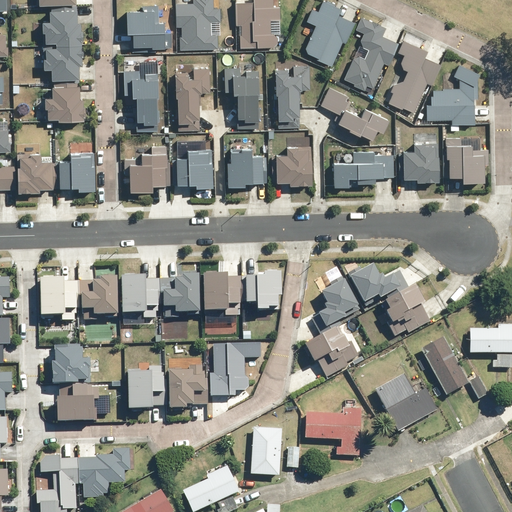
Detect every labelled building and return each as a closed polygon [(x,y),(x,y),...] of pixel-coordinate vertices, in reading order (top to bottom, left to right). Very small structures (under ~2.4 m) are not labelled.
[(0,0),(0,9),(9,10),(9,0),(0,0)] [(181,36),(181,49),(220,48),(219,34),(213,34),(212,22),(222,21),(222,8),(215,8),(214,0),(194,0),(194,2),(177,3),(178,26),(183,26),(183,36),(181,36)] [(255,0),(256,1),(237,1),(238,25),(243,25),(243,34),(241,34),(242,47),(275,46),(279,42),(279,37),(275,32),(273,32),(273,19),(282,19),(282,6),(275,6),(275,0),(255,0)] [(324,0),(320,11),(313,8),(308,20),(317,24),(307,48),(308,52),(321,58),(320,60),(334,65),(344,41),(348,42),(357,21),(341,14),(344,7),(326,0),(324,0)] [(144,9),(130,9),(130,31),(136,31),(136,45),(155,45),(155,47),(174,47),(173,31),(168,31),(168,20),(161,20),(160,4),(144,4),(144,9)] [(48,31),(48,42),(59,41),(59,43),(85,43),(84,21),(81,21),(80,8),(53,8),(53,20),(45,20),(46,31),(48,31)] [(387,27),(362,16),(357,29),(365,33),(362,40),(364,47),(370,50),(366,58),(361,55),(354,58),(345,78),(356,83),(355,85),(366,90),(368,85),(374,88),(386,63),(390,65),(400,43),(383,35),(387,27)] [(0,55),(10,55),(10,46),(8,46),(8,34),(0,33),(0,55)] [(430,49),(405,39),(399,51),(406,54),(403,62),(405,68),(409,70),(405,80),(395,83),(392,91),(395,92),(391,101),(416,111),(428,83),(434,85),(443,64),(427,57),(430,49)] [(54,67),(55,78),(82,77),(82,64),(86,64),(85,43),(59,44),(59,46),(49,46),(49,56),(47,56),(47,68),(54,67)] [(281,93),(282,127),(301,126),(301,115),(303,115),(302,89),(312,89),(311,64),(295,65),(295,74),(292,74),(292,71),(290,71),(290,69),(278,69),(279,93),(281,93)] [(428,104),(429,120),(453,119),(453,124),(480,123),(479,80),(482,73),(461,64),(455,77),(460,79),(460,87),(434,88),(435,95),(432,95),(433,103),(428,104)] [(212,92),(211,67),(195,68),(195,77),(192,77),(192,74),(190,74),(190,71),(179,72),(179,96),(181,96),(181,122),(196,121),(196,118),(202,117),(202,92),(212,92)] [(262,120),(262,70),(248,70),(248,73),(242,73),(242,67),(227,67),(227,91),(240,91),(240,116),(247,116),(247,120),(262,120)] [(141,69),(125,70),(127,94),(136,93),(136,95),(139,95),(141,120),(146,119),(147,123),(161,122),(160,96),(162,96),(162,78),(160,78),(159,72),(147,73),(147,76),(141,76),(141,69)] [(50,107),(51,118),(61,117),(61,120),(88,119),(87,97),(83,97),(82,84),(55,85),(56,95),(48,96),(49,107),(50,107)] [(350,95),(331,86),(322,104),(344,114),(339,125),(374,142),(380,129),(386,131),(393,118),(368,106),(367,109),(348,100),(350,95)] [(0,151),(12,151),(12,141),(10,141),(10,130),(0,129),(0,151)] [(443,179),(442,142),(428,142),(428,141),(417,142),(417,149),(406,149),(406,152),(400,152),(401,178),(419,177),(419,180),(443,179)] [(476,143),(449,143),(450,157),(451,157),(452,176),(466,175),(466,180),(488,180),(487,152),(476,152),(476,143)] [(168,151),(168,145),(154,146),(154,151),(145,152),(145,158),(126,158),(126,174),(133,174),(133,190),(156,189),(156,184),(166,183),(166,184),(169,184),(168,164),(170,164),(170,151),(168,151)] [(316,157),(313,157),(313,145),(301,145),(290,145),(290,153),(279,153),(279,155),(274,155),(274,181),(292,180),(292,183),(316,183),(316,157)] [(245,148),(233,148),(234,160),(230,160),(231,185),(249,184),(249,181),(264,180),(264,182),(269,182),(268,154),(256,154),(255,146),(245,147),(245,148)] [(216,185),(215,148),(192,149),(192,156),(180,156),(180,158),(173,159),(174,183),(200,182),(200,186),(216,185)] [(337,162),(338,185),(352,185),(352,176),(359,176),(360,182),(378,181),(378,176),(396,176),(395,153),(377,154),(376,150),(354,151),(354,161),(337,162)] [(62,159),(63,186),(82,186),(82,189),(98,189),(98,163),(96,163),(96,152),(84,152),(84,151),(75,152),(75,159),(62,159)] [(44,152),(19,153),(20,191),(43,190),(43,187),(53,187),(53,188),(58,188),(58,159),(45,159),(44,152)] [(0,195),(0,193),(0,189),(18,189),(17,165),(0,166),(0,159),(0,158),(0,195)] [(361,266),(349,272),(365,302),(380,294),(382,297),(388,294),(389,297),(409,286),(401,270),(395,273),(395,272),(386,276),(384,272),(381,273),(375,262),(363,268),(361,266)] [(284,294),(283,270),(267,270),(267,273),(247,274),(248,301),(260,300),(260,307),(271,307),(271,305),(281,305),(280,294),(284,294)] [(230,271),(206,272),(207,308),(231,308),(231,302),(243,302),(242,276),(230,276),(230,271)] [(202,310),(201,272),(184,272),(185,275),(177,276),(177,277),(162,277),(162,299),(165,299),(165,305),(177,305),(177,311),(202,310)] [(123,274),(125,311),(149,310),(149,305),(162,304),(161,277),(148,278),(148,273),(123,274)] [(120,312),(119,274),(102,275),(102,278),(95,278),(95,279),(80,280),(80,302),(84,302),(84,307),(95,307),(96,313),(120,312)] [(55,275),(42,275),(43,313),(68,312),(68,307),(80,307),(79,280),(67,280),(67,275),(55,275)] [(325,320),(328,326),(348,315),(347,311),(361,304),(346,277),(345,278),(343,275),(331,282),(333,285),(323,290),(329,301),(326,302),(329,307),(320,312),(321,313),(312,318),(316,325),(325,320)] [(0,314),(4,314),(4,297),(12,297),(11,276),(0,276),(0,314)] [(422,303),(427,300),(418,282),(387,299),(392,307),(388,309),(393,318),(387,322),(395,336),(408,329),(409,332),(431,321),(422,303)] [(11,343),(10,317),(0,317),(0,361),(6,362),(5,343),(11,343)] [(471,328),(471,352),(511,351),(511,323),(499,324),(499,328),(471,328)] [(339,324),(307,342),(317,360),(318,359),(328,377),(350,365),(348,361),(360,355),(352,340),(355,339),(351,331),(346,333),(346,332),(344,333),(339,324)] [(444,335),(421,347),(447,394),(470,381),(444,335)] [(210,372),(211,395),(237,394),(237,389),(246,390),(250,386),(250,378),(246,374),(246,357),(262,356),(262,341),(214,343),(215,372),(210,372)] [(54,359),(55,382),(80,381),(80,378),(92,378),(91,366),(92,366),(92,356),(85,357),(85,345),(82,345),(82,343),(56,344),(56,349),(57,349),(57,359),(54,359)] [(494,360),(493,367),(511,366),(511,356),(498,356),(498,360),(494,360)] [(139,368),(129,368),(131,407),(156,406),(156,405),(168,405),(167,374),(165,374),(165,372),(164,372),(163,365),(150,365),(150,363),(139,363),(139,368)] [(191,368),(170,369),(172,407),(189,406),(189,403),(194,403),(194,404),(210,404),(209,378),(207,378),(207,374),(206,374),(206,370),(203,370),(203,365),(191,365),(191,368)] [(0,409),(7,409),(6,392),(14,392),(14,371),(1,371),(1,368),(0,367),(0,409)] [(406,372),(376,388),(399,431),(439,409),(427,388),(417,393),(406,372)] [(489,392),(480,375),(470,381),(480,397),(489,392)] [(59,395),(60,419),(97,418),(96,411),(103,411),(103,398),(100,398),(100,382),(74,383),(75,394),(59,395)] [(360,455),(362,407),(345,407),(344,413),(308,411),(306,437),(342,439),(342,447),(338,446),(337,454),(360,455)] [(0,460),(2,460),(2,443),(9,442),(9,439),(12,439),(11,430),(9,430),(9,416),(0,415),(0,460)] [(280,474),(283,428),(255,426),(252,473),(280,474)] [(299,468),(300,447),(290,446),(288,467),(299,468)] [(97,456),(79,457),(80,483),(84,483),(85,497),(100,496),(100,495),(105,495),(105,493),(111,493),(110,482),(127,481),(126,470),(135,469),(134,447),(114,448),(114,453),(97,454),(97,456)] [(77,483),(80,483),(79,457),(62,458),(62,454),(47,455),(41,463),(42,471),(54,471),(55,489),(38,490),(38,503),(42,503),(41,511),(68,511),(69,508),(78,508),(77,483)] [(184,489),(195,511),(218,501),(221,508),(218,510),(218,511),(228,511),(239,507),(233,494),(241,490),(229,464),(208,474),(209,478),(184,489)] [(10,494),(9,468),(0,468),(0,511),(3,511),(3,494),(10,494)] [(121,511),(174,511),(176,511),(163,488),(121,511)] [(266,511),(264,508),(256,511),(281,511),(281,504),(269,503),(268,511),(266,511)]
